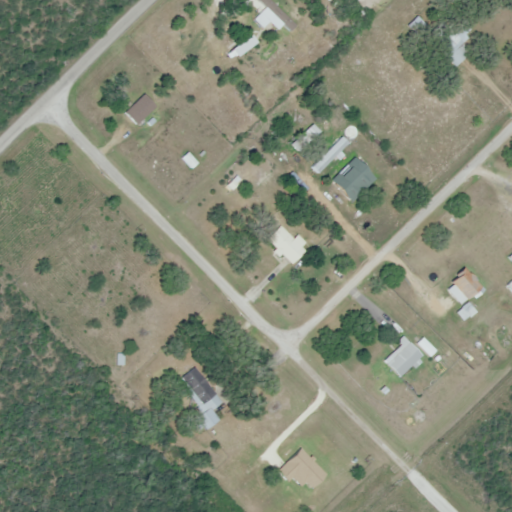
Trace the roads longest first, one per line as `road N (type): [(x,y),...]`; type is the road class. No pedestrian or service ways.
road 1 (residential): [(45,105),(408,469)]
road 2 (residential): [(285,344),(511,125)]
road 3 (residential): [(0,146),(153,0)]
